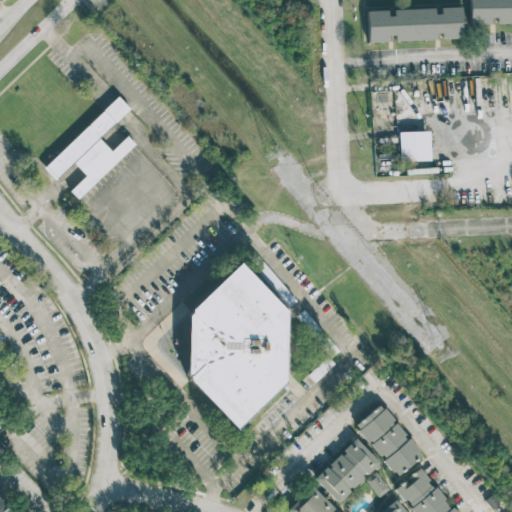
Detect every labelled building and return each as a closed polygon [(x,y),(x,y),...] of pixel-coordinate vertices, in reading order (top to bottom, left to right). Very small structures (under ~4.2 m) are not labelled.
[(511,0),(468,0),(468,23),(492,23),(511,23),(511,0)] [(462,38),(460,7),(436,8),(389,10),(365,11),(367,42),(391,41),(391,40),(441,38),(441,39),(462,38)] [(134,145),(126,136),(110,151),(98,138),(129,109),(118,97),(42,168),(54,180),(73,162),(85,176),(69,190),(77,198),(134,145)] [(428,131),(398,132),(398,161),(429,160),(428,131)] [(194,308),(243,262),(288,311),(284,383),(239,430),(191,376),(194,308)] [(420,455),(379,403),(353,425),(394,476),(420,455)] [(312,478),(335,502),(377,463),(355,438),(312,478)] [(392,489),(402,501),(403,499),(413,511),(453,511),(418,468),(392,489)] [(387,488),(375,471),(364,479),(377,496),(387,488)] [(334,509),(310,485),(285,510),(287,511),(336,511),(334,510),(334,509)] [(0,511),(0,499),(11,511),(0,511)] [(404,511),(394,499),(378,511),(404,511)]
